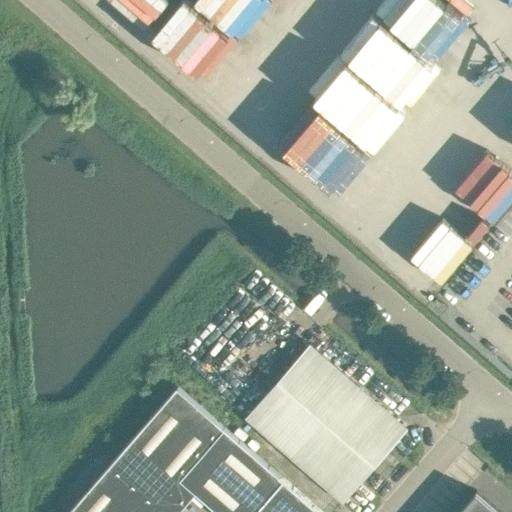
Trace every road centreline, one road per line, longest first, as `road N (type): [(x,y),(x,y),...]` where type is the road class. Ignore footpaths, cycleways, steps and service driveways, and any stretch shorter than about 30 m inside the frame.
road 1 (unclassified): [(38,0),(496,394)]
road 2 (unclassified): [(395,511),(496,394)]
